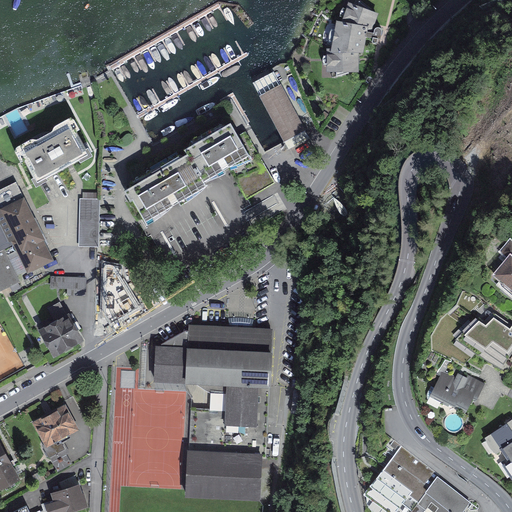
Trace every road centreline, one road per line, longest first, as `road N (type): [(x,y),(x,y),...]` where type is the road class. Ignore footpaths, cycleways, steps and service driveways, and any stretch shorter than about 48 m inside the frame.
road 1 (tertiary): [(511,511),(421,432),(403,394),(406,345),(460,187),(455,169),(436,158),(410,168),(402,278),(349,407),(343,455),(354,511)]
road 2 (tertiary): [(0,408),(267,255),(408,50),(460,0)]
